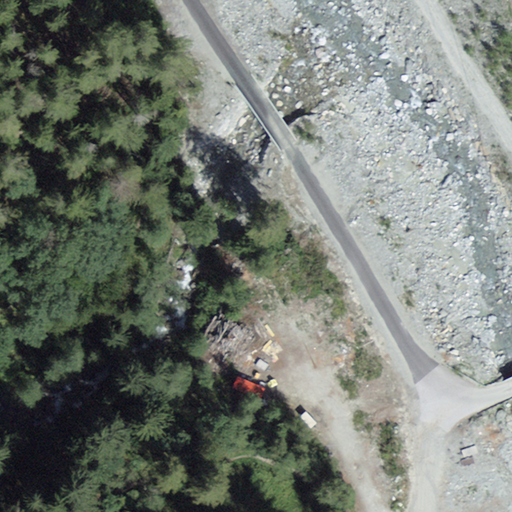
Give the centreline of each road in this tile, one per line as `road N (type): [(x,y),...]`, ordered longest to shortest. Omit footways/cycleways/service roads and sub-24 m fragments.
road 1 (tertiary): [(190,0),(439,395),(489,396),(511,386)]
road 2 (track): [(294,350),(388,511)]
road 3 (track): [(511,137),(428,0)]
